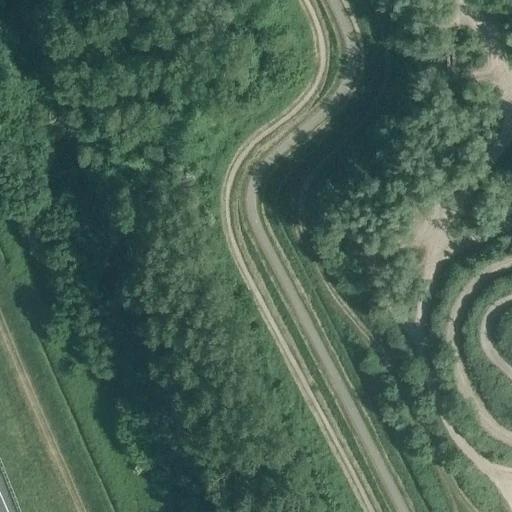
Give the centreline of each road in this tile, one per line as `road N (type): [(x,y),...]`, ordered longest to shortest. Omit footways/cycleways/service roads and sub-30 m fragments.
road 1 (track): [(374,0),(388,57),(376,107),(307,178),(303,229),(332,289),(383,351),(476,511)]
road 2 (unknown): [(368,511),(228,229),(232,167),(303,99),(319,70),(321,43),(304,0)]
road 3 (track): [(511,82),(479,170),(447,204),(421,312),(421,353),(451,434),(475,458),(511,471)]
road 4 (track): [(511,431),(478,407),(458,376),(451,344),(452,312),(471,278),(487,263),(511,257)]
road 5 (unknown): [(82,511),(0,322)]
road 6 (track): [(511,319),(493,307),(451,247),(447,204)]
